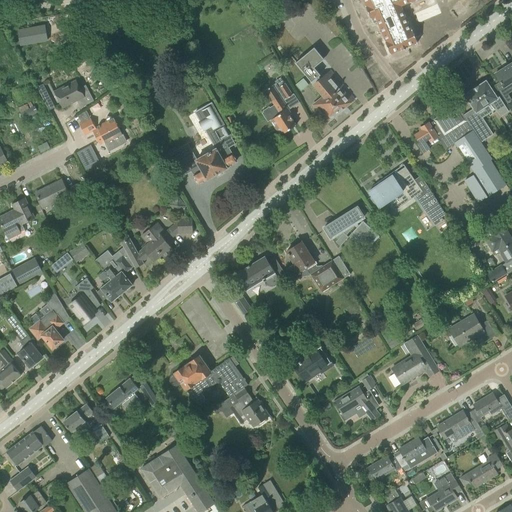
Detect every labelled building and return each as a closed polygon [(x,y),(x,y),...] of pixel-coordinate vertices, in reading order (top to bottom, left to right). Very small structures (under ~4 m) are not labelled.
[(363,0),(366,5),(365,6),(371,19),(373,24),(377,22),(385,41),(390,54),(401,49),(401,50),(402,50),(402,49),(405,47),(406,48),(407,48),(406,47),(417,43),(412,29),(411,30),(401,6),(410,2),(410,3),(416,0),(363,0)] [(44,26),(18,30),(20,46),(46,41),(44,26)] [(320,75),(314,67),(323,59),(314,47),(304,56),(304,55),(295,63),(311,82),(317,78),(319,80),(314,85),(324,97),(313,106),(326,122),(353,99),(345,89),(343,90),(339,85),(340,83),(330,71),(321,79),(319,76),(320,75)] [(494,85),(500,93),(503,98),(504,97),(503,95),(511,89),(511,84),(511,83),(511,81),(511,62),(495,74),(499,82),(494,85)] [(290,116),(291,115),(282,101),(292,95),(281,78),(275,82),(276,83),(265,90),(274,105),(270,108),(269,107),(263,111),(263,112),(262,113),(268,122),(270,120),(280,136),(296,125),(290,116)] [(303,78),(295,85),(300,91),(308,84),(303,78)] [(54,92),(63,108),(77,100),(81,107),(92,101),(87,90),(81,93),(75,81),(54,92)] [(508,111),(499,96),(496,97),(485,82),(478,87),(477,86),(472,89),(472,90),(465,95),(476,112),(490,103),(501,116),(508,111)] [(207,180),(227,168),(227,167),(235,162),(236,160),(229,148),(235,144),(212,102),(195,112),(216,149),(196,160),(188,144),(163,158),(175,180),(191,171),(194,175),(193,176),(198,184),(207,179),(207,180)] [(451,104),(452,104),(451,103),(446,107),(447,107),(448,109),(433,119),(434,121),(429,124),(428,123),(421,127),(422,129),(419,130),(420,132),(415,135),(419,142),(417,144),(423,153),(440,142),(445,151),(456,144),(471,167),(465,171),(470,177),(464,181),(478,203),(506,185),(488,156),(489,156),(467,121),(456,104),(453,107),(451,104)] [(20,113),(19,114),(22,120),(38,112),(35,106),(33,107),(20,113)] [(79,124),(85,135),(93,131),(98,141),(103,139),(105,143),(112,145),(114,139),(122,135),(113,118),(107,116),(105,123),(97,126),(98,128),(96,129),(90,118),(79,124)] [(482,141),(494,134),(483,117),(471,125),(480,138),(482,141)] [(90,145),(76,150),(82,166),(97,161),(90,145)] [(402,191),(409,201),(417,195),(436,223),(441,219),(442,221),(444,219),(443,218),(447,215),(448,217),(448,216),(420,176),(414,180),(409,172),(408,173),(409,173),(397,182),(392,176),(369,192),(379,207),(402,191)] [(35,193),(40,202),(43,208),(69,195),(61,180),(35,193)] [(68,189),(75,203),(83,199),(76,185),(68,189)] [(178,233),(192,233),(192,218),(185,218),(185,207),(186,207),(178,197),(169,205),(176,214),(178,213),(178,219),(178,223),(165,233),(156,223),(142,235),(149,243),(143,248),(143,249),(138,253),(128,235),(119,239),(124,248),(125,248),(134,265),(133,265),(135,268),(144,263),(142,261),(149,256),(153,261),(161,255),(165,259),(174,251),(166,242),(178,232),(178,233)] [(13,204),(15,210),(0,217),(0,223),(5,233),(6,232),(8,238),(25,230),(22,224),(34,218),(24,198),(13,204)] [(358,225),(356,223),(362,218),(363,217),(366,214),(362,209),(360,211),(357,207),(323,228),(330,238),(334,235),(338,239),(336,242),(340,246),(348,237),(346,235),(354,226),(357,228),(354,231),(369,245),(377,236),(361,222),(358,225)] [(504,219),(483,235),(486,239),(493,251),(495,254),(500,253),(506,263),(511,259),(511,258),(511,240),(505,229),(508,226),(504,219)] [(114,231),(111,225),(106,228),(109,234),(114,231)] [(343,279),(332,260),(318,269),(301,242),(286,251),(294,264),(286,270),(292,279),(310,275),(321,293),(343,279)] [(69,252),(76,262),(90,253),(83,243),(69,252)] [(132,267),(119,251),(100,266),(103,271),(121,293),(126,289),(128,289),(130,287),(130,286),(131,285),(121,272),(123,271),(125,273),(132,267)] [(73,260),(67,253),(63,256),(51,266),(56,273),(72,260),(73,260)] [(339,256),(332,260),(343,279),(350,274),(339,256)] [(277,281),(278,280),(277,278),(265,257),(236,275),(237,276),(237,275),(247,292),(255,287),(265,281),(267,284),(268,285),(269,285),(270,286),(272,286),(273,286),(274,285),(275,285),(276,284),(276,283),(277,282),(277,281)] [(506,263),(486,275),(491,283),(504,274),(505,276),(511,271),(511,258),(511,259),(506,263)] [(36,260),(13,272),(20,286),(43,273),(36,260)] [(485,261),(479,264),(483,271),(489,267),(485,261)] [(121,293),(103,271),(97,276),(105,285),(101,288),(105,293),(111,301),(121,293)] [(0,295),(17,286),(10,273),(0,278),(0,295)] [(97,311),(93,306),(99,302),(91,290),(94,288),(88,280),(87,278),(76,287),(82,295),(70,305),(85,324),(95,315),(94,314),(97,311)] [(487,288),(481,292),(485,299),(492,295),(487,288)] [(55,314),(63,307),(55,294),(51,297),(45,302),(47,304),(40,311),(41,312),(37,315),(36,314),(29,319),(34,326),(31,329),(38,338),(42,335),(52,349),(62,341),(63,339),(55,329),(63,323),(55,314)] [(495,301),(492,295),(485,299),(489,305),(495,301)] [(471,298),(465,302),(468,306),(474,302),(471,298)] [(445,300),(440,303),(443,309),(448,306),(445,300)] [(313,309),(309,311),(314,319),(318,316),(313,309)] [(449,329),(459,346),(479,334),(484,342),(496,335),(487,320),(479,325),(473,314),(449,329)] [(12,315),(6,319),(16,331),(20,327),(16,323),(18,322),(12,315)] [(421,319),(414,323),(418,329),(424,325),(421,319)] [(438,370),(430,357),(416,335),(404,343),(411,356),(392,368),(402,384),(424,370),(428,376),(438,370)] [(19,354),(23,359),(29,367),(42,357),(35,348),(36,347),(27,336),(20,342),(25,349),(19,354)] [(300,364),(294,368),(296,370),(295,371),(299,377),(300,376),(304,382),(320,371),(321,372),(332,365),(318,345),(306,353),(308,356),(299,362),(300,364)] [(0,380),(1,381),(0,382),(0,388),(1,390),(5,387),(6,388),(21,375),(10,363),(13,360),(3,349),(0,351),(0,359),(4,364),(0,367),(0,369),(1,370),(0,371),(0,380)] [(220,383),(230,397),(244,387),(248,385),(229,358),(210,372),(199,356),(174,373),(175,373),(170,376),(169,381),(173,385),(177,386),(181,383),(196,405),(201,405),(204,403),(204,398),(201,394),(217,383),(220,383)] [(361,380),(368,390),(375,386),(369,375),(361,380)] [(128,396),(138,388),(130,378),(106,398),(114,408),(121,402),(129,412),(142,402),(137,397),(132,401),(128,396)] [(140,387),(153,407),(159,403),(146,383),(140,387)] [(368,400),(368,399),(367,398),(367,399),(359,386),(334,401),(342,415),(354,408),(359,417),(366,413),(372,420),(380,414),(368,400)] [(230,397),(212,409),(215,413),(221,410),(226,418),(233,413),(237,418),(243,413),(253,427),(259,423),(259,424),(264,421),(264,420),(269,416),(256,397),(252,400),(244,387),(230,397)] [(475,409),(470,412),(477,423),(477,422),(482,419),(481,417),(489,412),(491,415),(509,404),(504,394),(496,399),(492,393),(473,405),(475,409)] [(84,419),(93,412),(87,404),(77,411),(63,422),(71,432),(77,427),(81,432),(88,426),(84,422),(85,421),(84,419)] [(463,411),(437,427),(442,435),(444,439),(444,440),(451,436),(455,442),(474,430),(476,434),(482,431),(477,422),(477,423),(470,412),(465,415),(463,411)] [(91,428),(101,442),(109,437),(99,422),(91,428)] [(509,451),(506,453),(511,462),(511,429),(510,431),(506,424),(495,431),(499,437),(501,436),(509,451)] [(33,432),(6,452),(17,465),(43,445),(44,447),(52,441),(41,426),(33,432)] [(401,453),(395,457),(401,468),(408,464),(406,461),(414,455),(418,462),(436,451),(436,452),(437,452),(428,437),(427,437),(428,438),(421,442),(418,438),(399,449),(401,453)] [(180,484),(198,511),(200,511),(214,503),(176,445),(162,455),(141,469),(159,498),(180,484)] [(460,479),(464,486),(471,481),(475,487),(497,474),(495,469),(502,465),(495,454),(487,459),(489,461),(467,474),(460,479)] [(376,480),(394,469),(396,471),(401,468),(395,457),(390,460),(387,456),(368,468),(371,473),(367,475),(373,485),(378,483),(376,480)] [(128,467),(121,472),(125,479),(132,474),(128,467)] [(67,483),(71,490),(85,511),(116,511),(89,469),(67,483)] [(10,480),(18,491),(36,477),(32,471),(25,476),(21,472),(10,480)] [(439,491),(427,498),(430,503),(435,511),(457,498),(455,494),(461,490),(454,479),(451,473),(444,477),(444,478),(434,484),(439,491)] [(65,494),(71,490),(67,483),(64,480),(58,484),(65,494)] [(270,502),(280,496),(270,480),(258,487),(264,498),(252,505),(250,501),(242,506),(245,511),(254,511),(256,511),(273,511),(269,506),(270,502)] [(384,497),(387,503),(399,496),(395,490),(384,497)] [(30,495),(19,503),(25,511),(32,511),(39,508),(34,502),(42,496),(38,491),(30,496),(30,495)] [(377,492),(371,496),(375,501),(380,498),(377,492)] [(387,506),(390,511),(408,511),(400,498),(387,506)]
